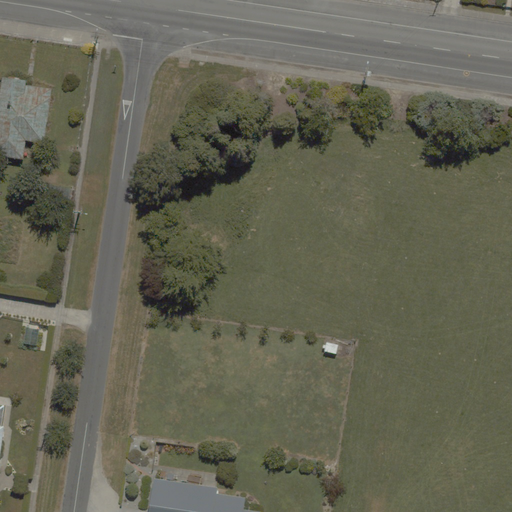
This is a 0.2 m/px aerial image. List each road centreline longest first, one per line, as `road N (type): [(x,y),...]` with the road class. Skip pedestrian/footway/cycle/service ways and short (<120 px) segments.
road 1 (residential): [(74,511),(147,5)]
road 2 (secondary): [(147,5),(511,59)]
